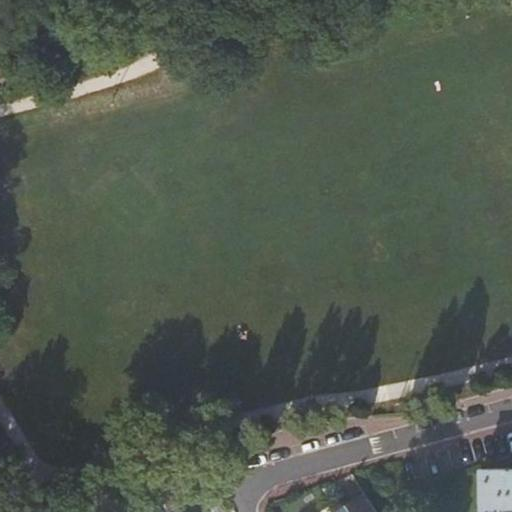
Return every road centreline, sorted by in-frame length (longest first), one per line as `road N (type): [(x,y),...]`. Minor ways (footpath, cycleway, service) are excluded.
road 1 (residential): [(245,511),(233,490),(246,476),(511,411)]
road 2 (track): [(212,0),(124,77),(0,110)]
